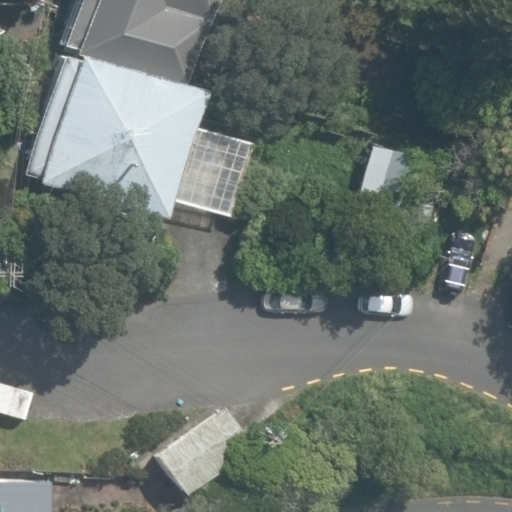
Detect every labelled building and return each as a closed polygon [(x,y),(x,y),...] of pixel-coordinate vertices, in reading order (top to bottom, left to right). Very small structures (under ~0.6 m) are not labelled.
[(72,0),(58,52),(179,85),(201,0),(72,0)] [(91,207),(154,223),(157,213),(163,215),(167,199),(224,214),(244,138),(187,123),(196,89),(179,85),(58,52),(53,51),(19,175),(94,195),(91,207)] [(354,229),(427,238),(438,148),(365,140),(354,229)] [(149,449),(178,489),(245,443),(219,405),(149,449)] [(0,511),(32,511),(33,508),(54,509),(55,478),(32,477),(31,482),(0,481),(0,511)]
